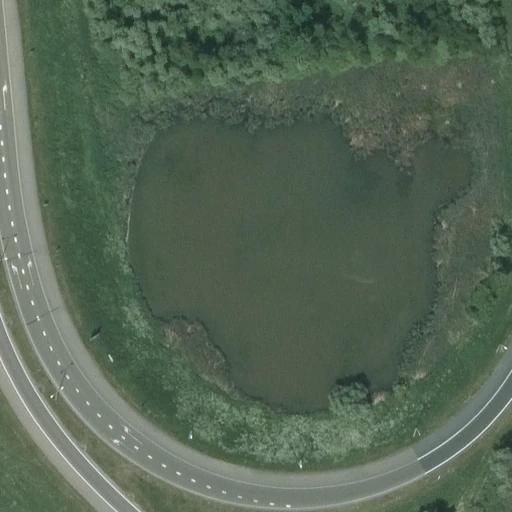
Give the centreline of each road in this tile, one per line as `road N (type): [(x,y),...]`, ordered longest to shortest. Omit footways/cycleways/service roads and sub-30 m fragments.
road 1 (motorway): [(511,384),(448,449),(344,494),(243,491),(143,447),(82,387),(57,349),(31,277),(13,189),(0,38)]
road 2 (motorway): [(0,336),(43,421),(126,511)]
